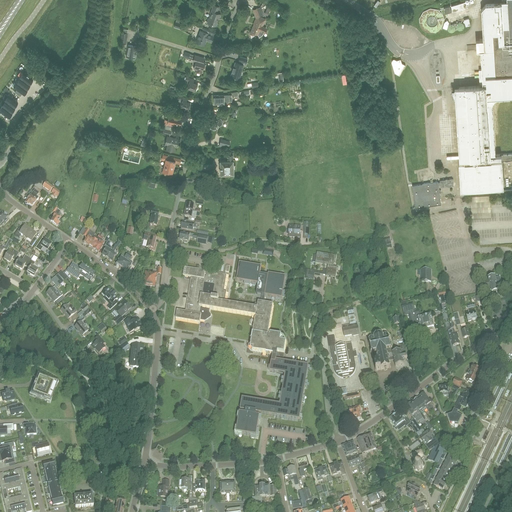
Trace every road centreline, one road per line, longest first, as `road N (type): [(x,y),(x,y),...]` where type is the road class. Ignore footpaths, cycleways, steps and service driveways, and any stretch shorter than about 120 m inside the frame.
road 1 (residential): [(167,255),(237,4)]
road 2 (unclassified): [(0,163),(36,109),(86,60),(101,0)]
road 3 (residential): [(337,440),(490,333)]
road 4 (residential): [(144,463),(157,331)]
